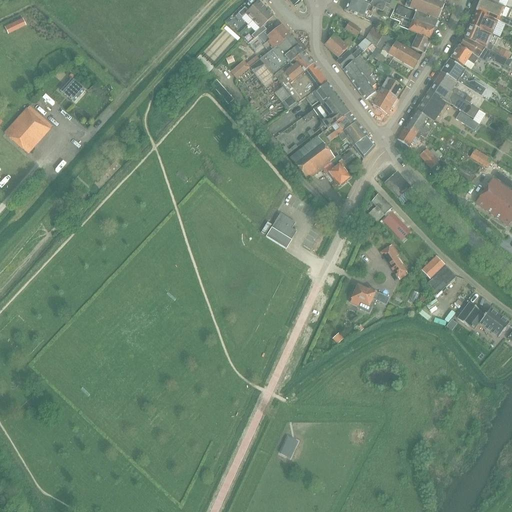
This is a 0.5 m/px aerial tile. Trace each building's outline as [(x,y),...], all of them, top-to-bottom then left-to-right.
[(79,30),(115,64),(169,5),(163,0),(80,0),(74,7),(88,20),(79,30)] [(349,0),(345,12),(354,15),(365,20),(368,11),(371,13),(373,8),(382,12),(384,7),(394,11),(395,7),(394,6),(389,4),(389,5),(377,0),(372,0),(371,4),(367,3),(367,0),(349,0)] [(407,0),(405,7),(437,20),(444,3),(435,0),(407,0)] [(487,0),(480,0),(475,12),(497,22),(511,28),(511,21),(508,20),(511,11),(498,5),(487,0)] [(244,8),(238,14),(242,18),(245,15),(252,22),(266,9),(258,1),(248,11),(244,8)] [(436,21),(427,18),(399,6),(396,15),(413,22),(409,31),(429,40),(436,21)] [(266,9),(252,22),(259,29),(252,36),(255,39),(258,36),(259,36),(269,28),(266,30),(263,26),(273,16),(266,9)] [(492,35),(496,24),(497,22),(475,12),(469,26),(492,35)] [(23,19),(5,28),(8,33),(25,25),(23,19)] [(229,19),(225,22),(227,24),(230,27),(233,23),(231,21),(229,19)] [(345,29),(356,37),(360,30),(349,23),(345,29)] [(268,42),(273,49),(290,36),(281,25),(272,32),(269,28),(259,36),(266,44),(268,42)] [(469,26),(464,39),(486,49),(489,42),(491,42),(492,38),(491,36),(492,35),(469,26)] [(373,28),(365,40),(371,44),(376,47),(376,48),(380,50),(386,42),(393,47),(388,55),(413,70),(421,57),(396,42),(384,35),(373,28)] [(324,46),(326,48),(338,59),(348,48),(353,43),(348,38),(343,44),(334,35),(324,46)] [(416,35),(411,48),(414,49),(423,53),(428,41),(419,37),(416,35)] [(273,49),(274,49),(260,60),(264,64),(266,67),(296,44),(290,36),(273,49)] [(464,39),(459,46),(486,64),(489,58),(494,61),(493,62),(503,67),(505,64),(507,60),(491,52),(486,49),(464,39)] [(348,52),(335,63),(343,71),(359,57),(359,56),(371,44),(365,40),(358,46),(360,49),(352,56),(348,52)] [(273,76),(303,53),(297,46),(296,44),(266,67),(273,76)] [(485,66),(486,64),(485,63),(459,46),(458,47),(450,58),(463,67),(464,66),(471,70),(477,61),(485,66)] [(376,47),(370,56),(375,59),(378,53),(380,50),(376,48),(376,47)] [(493,47),(491,52),(507,60),(508,60),(510,55),(500,49),(500,50),(493,47)] [(202,59),(217,71),(224,62),(209,50),(202,59)] [(275,77),(284,88),(312,65),(303,53),(273,76),(274,77),(275,77)] [(359,57),(343,71),(365,101),(367,99),(375,93),(371,88),(375,85),(369,76),(372,74),(359,57)] [(260,60),(250,68),(252,70),(264,64),(260,60)] [(449,61),(441,73),(457,83),(457,82),(470,91),(481,98),(486,89),(475,82),(468,84),(466,83),(465,82),(469,77),(468,73),(465,71),(457,66),(449,61)] [(237,80),(249,69),(250,68),(245,62),(242,65),(241,63),(240,64),(239,63),(234,67),(235,68),(230,72),(237,80)] [(378,72),(376,75),(380,78),(381,78),(383,75),(385,77),(386,75),(388,76),(392,69),(383,63),(383,64),(381,63),(377,69),(376,71),(378,72)] [(290,96),(281,103),(288,111),(297,105),(305,98),(325,82),(314,67),(312,65),(284,88),(290,96)] [(441,73),(434,84),(468,104),(471,100),(453,89),(457,83),(441,73)] [(379,82),(377,86),(381,89),(396,99),(403,88),(394,83),(388,78),(387,78),(388,76),(386,75),(385,77),(383,75),(381,78),(386,81),(383,85),(379,82)] [(74,103),(85,91),(72,79),(61,92),(74,103)] [(335,95),(325,82),(305,98),(314,111),(335,95)] [(434,84),(428,93),(440,100),(439,101),(445,105),(447,103),(473,119),(479,111),(468,104),(434,84)] [(506,90),(498,85),(496,88),(503,94),(506,90)] [(375,93),(367,99),(371,105),(386,115),(390,108),(396,99),(381,89),(377,95),(375,93)] [(422,102),(439,114),(445,105),(439,101),(440,100),(428,93),(422,102)] [(349,113),(335,95),(314,111),(322,123),(319,127),(323,133),(331,126),(349,113)] [(433,123),(439,114),(422,102),(416,111),(427,118),(433,123)] [(29,107),(5,134),(27,154),(52,127),(44,121),(29,107)] [(416,111),(404,129),(410,132),(413,128),(418,132),(417,134),(421,136),(425,139),(431,129),(423,124),(427,118),(416,111)] [(478,124),(470,119),(460,112),(455,119),(474,131),(478,124)] [(356,123),(349,113),(331,126),(335,131),(326,138),(330,143),(338,136),(356,123)] [(356,123),(338,136),(342,142),(346,139),(353,147),(367,137),(356,123)] [(404,129),(397,140),(408,147),(411,143),(415,146),(421,136),(417,134),(418,132),(413,128),(410,132),(404,129)] [(329,143),(330,143),(326,138),(322,133),(291,157),(307,181),(322,170),(325,175),(341,159),(345,165),(355,158),(351,151),(340,159),(329,143)] [(355,149),(357,152),(363,160),(375,147),(367,137),(353,147),(354,149),(355,149)] [(426,150),(418,157),(431,170),(438,163),(426,150)] [(474,150),(470,158),(487,168),(491,161),(474,150)] [(335,191),(339,187),(340,188),(349,179),(341,168),(345,165),(341,159),(325,175),(326,175),(328,174),(329,175),(328,175),(335,183),(331,186),(335,191)] [(112,177),(121,167),(116,162),(106,172),(112,177)] [(402,205),(408,199),(409,198),(405,193),(411,188),(397,173),(384,185),(402,205)] [(481,196),(475,204),(508,226),(511,220),(511,193),(510,192),(492,179),(481,196)] [(368,216),(375,222),(376,223),(392,208),(378,195),(371,203),(376,206),(368,216)] [(82,200),(71,213),(73,215),(77,210),(81,213),(88,204),(82,200)] [(410,232),(402,223),(392,213),(383,222),(401,240),(410,232)] [(295,223),(287,218),(280,214),(265,237),(286,250),(291,241),(291,240),(296,232),(291,229),(295,223)] [(408,274),(388,247),(380,253),(399,280),(408,274)] [(437,257),(422,271),(429,279),(444,265),(437,257)] [(437,294),(448,284),(455,278),(445,266),(427,283),(437,294)] [(386,306),(389,299),(369,290),(368,292),(359,287),(357,291),(356,291),(350,303),(357,306),(356,308),(369,313),(372,307),(369,305),(372,299),(386,306)] [(386,295),(394,299),(397,292),(389,288),(386,295)] [(509,323),(490,309),(485,315),(484,315),(483,317),(484,317),(483,318),(478,315),(480,312),(469,303),(457,319),(468,328),(475,319),(480,322),(479,323),(498,338),(503,332),(505,330),(504,330),(509,323)] [(451,320),(446,327),(451,331),(456,324),(451,320)] [(338,334),(332,339),(337,345),(343,340),(338,334)] [(321,433),(327,442),(337,436),(330,427),(321,433)]
